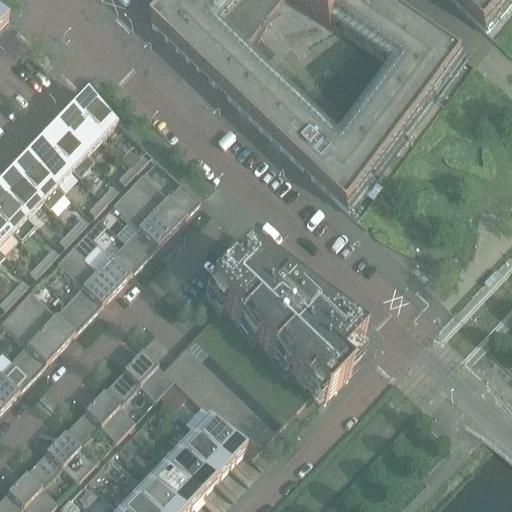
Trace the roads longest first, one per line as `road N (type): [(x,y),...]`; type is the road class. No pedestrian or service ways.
road 1 (residential): [(0,453),(244,191)]
road 2 (residential): [(245,511),(407,346)]
road 3 (residential): [(407,346),(244,191)]
road 4 (residential): [(244,191),(97,51)]
road 5 (residential): [(511,445),(407,346)]
road 6 (residential): [(0,155),(97,51)]
